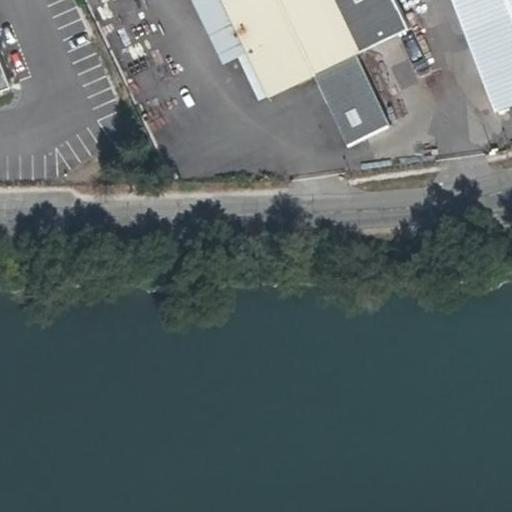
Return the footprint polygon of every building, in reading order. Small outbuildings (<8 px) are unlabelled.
[(276,107),(321,86),(359,67),(368,64),(336,0),(199,0),(232,69),(253,59),(276,107)] [(396,0),(336,0),(368,64),(416,40),(396,0)] [(511,0),(450,0),(491,111),(511,102),(511,0)] [(0,97),(17,91),(0,46),(0,97)] [(359,67),(321,86),(353,149),(392,131),(359,67)]
